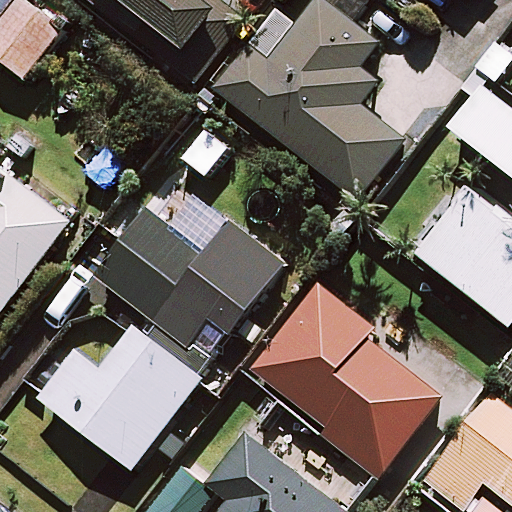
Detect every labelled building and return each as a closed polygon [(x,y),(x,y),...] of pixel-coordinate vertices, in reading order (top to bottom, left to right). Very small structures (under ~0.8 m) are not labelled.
[(0,0),(0,51),(38,81),(76,31),(35,0),(0,0)] [(130,0),(201,56),(188,73),(212,92),(244,50),(233,41),(250,21),(223,0),(130,0)] [(404,58),(328,0),(322,0),(275,61),(257,47),(223,90),(367,201),(413,143),(366,107),(404,58)] [(507,141),(481,121),(447,165),(473,185),(507,141)] [(236,154),(216,134),(191,160),(211,180),(236,154)] [(127,137),(89,173),(105,191),(144,155),(127,137)] [(0,325),(77,223),(0,164),(0,325)] [(511,323),(511,219),(475,191),(462,207),(450,198),(428,225),(416,241),(428,250),(425,254),(511,323)] [(105,278),(215,363),(248,321),(235,310),(253,286),(157,212),(105,278)] [(380,330),(328,287),(257,373),(384,478),(448,399),(374,338),(380,330)] [(209,379),(144,330),(110,374),(84,354),(49,400),(140,469),(209,379)] [(468,511),(469,511),(493,483),(511,498),(511,406),(499,396),(431,482),(468,511)] [(355,511),(256,435),(218,484),(238,500),(228,511),(355,511)] [(205,511),(221,492),(192,469),(157,511),(205,511)]
